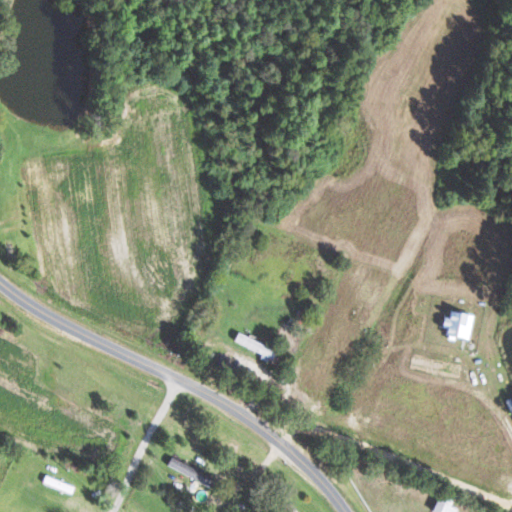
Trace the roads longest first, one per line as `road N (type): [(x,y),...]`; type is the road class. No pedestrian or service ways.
road 1 (residential): [(340,511),(300,463),(230,407),(42,317),(0,285)]
road 2 (residential): [(273,440),(292,428),(326,431),(511,511)]
road 3 (residential): [(174,382),(113,511)]
